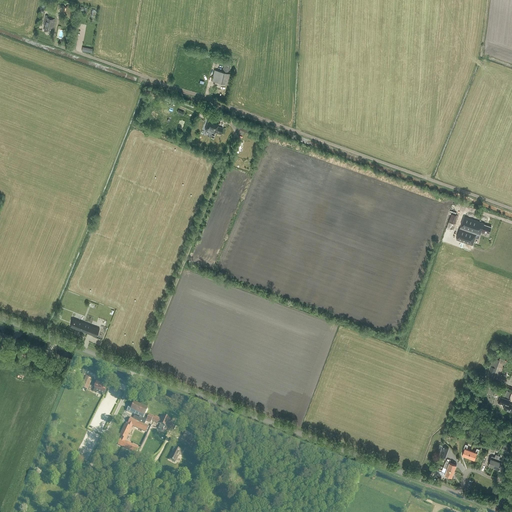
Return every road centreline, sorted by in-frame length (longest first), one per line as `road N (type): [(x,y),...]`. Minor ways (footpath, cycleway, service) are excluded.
road 1 (track): [(511,208),(56,45)]
road 2 (tertiary): [(499,510),(136,371)]
road 3 (track): [(139,372),(227,144)]
road 4 (unclassified): [(68,511),(136,371)]
road 5 (tertiary): [(136,371),(0,318)]
